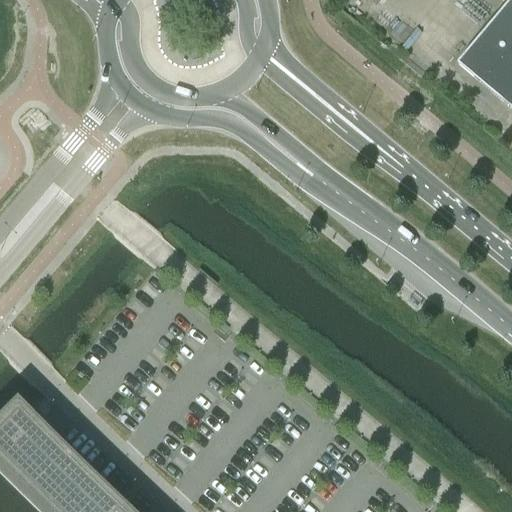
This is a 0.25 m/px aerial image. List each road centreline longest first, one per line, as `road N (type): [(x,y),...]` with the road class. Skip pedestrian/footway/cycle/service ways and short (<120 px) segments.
road 1 (secondary): [(511,254),(262,52)]
road 2 (unclassified): [(0,333),(181,511)]
road 3 (secondary): [(326,185),(511,329)]
road 4 (tertiary): [(0,273),(147,107)]
road 5 (secondary): [(147,107),(224,121),(302,180),(326,185)]
road 6 (tertiary): [(117,83),(0,215)]
road 7 (secondary): [(212,94),(258,118),(326,185)]
